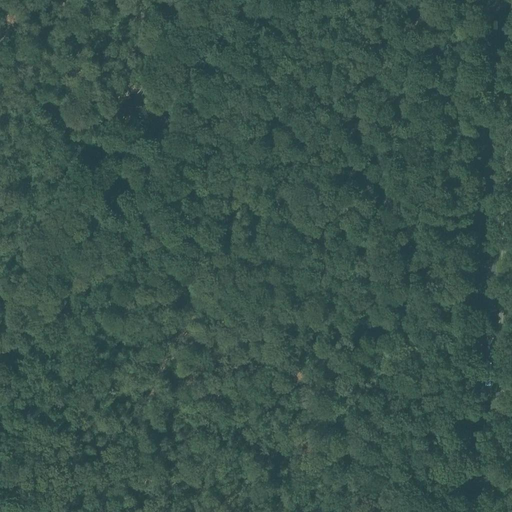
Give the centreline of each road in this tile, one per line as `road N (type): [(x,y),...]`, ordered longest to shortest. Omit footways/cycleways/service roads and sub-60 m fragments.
road 1 (primary): [(479,511),(499,0)]
road 2 (track): [(221,0),(109,171)]
road 3 (track): [(109,171),(73,237),(0,331)]
road 4 (track): [(109,171),(0,49)]
